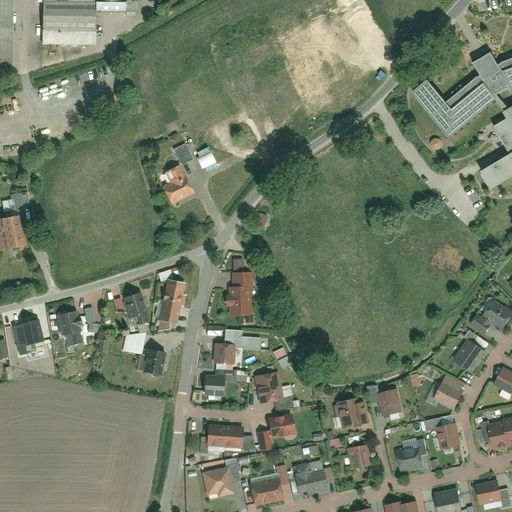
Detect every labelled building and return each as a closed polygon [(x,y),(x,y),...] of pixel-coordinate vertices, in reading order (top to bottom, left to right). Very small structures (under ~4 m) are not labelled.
[(0,0),(0,59),(9,59),(9,0),(0,0)] [(41,0),(42,46),(95,46),(95,19),(138,19),(137,0),(41,0)] [(345,0),(344,0),(272,28),(283,57),(282,57),(291,78),(297,75),(309,107),(359,87),(354,74),(372,67),(345,0)] [(427,78),(410,91),(447,135),(497,92),(508,86),(511,84),(511,55),(497,62),(490,50),(473,60),(479,70),(445,99),(427,78)] [(511,103),(502,109),(505,116),(492,123),(509,151),(479,168),(490,186),(511,172),(511,103)] [(166,143),(175,159),(187,154),(179,136),(166,143)] [(439,137),(433,144),(442,151),(447,143),(439,137)] [(190,190),(175,159),(153,168),(168,200),(190,190)] [(5,207),(0,207),(0,246),(21,241),(12,201),(25,198),(22,185),(2,189),(5,207)] [(247,267),(229,267),(230,278),(224,279),(225,312),(249,311),(249,309),(247,267)] [(176,324),(184,284),(168,281),(160,320),(176,324)] [(131,325),(149,320),(139,291),(111,299),(114,313),(126,309),(131,325)] [(499,323),(510,306),(491,293),(479,311),(474,307),(467,318),(483,329),(490,318),(499,323)] [(65,341),(80,339),(74,307),(53,311),(58,336),(64,335),(65,341)] [(24,342),(38,339),(33,315),(11,320),(17,349),(25,347),(24,342)] [(210,338),(211,354),(230,353),(230,340),(236,340),(240,340),(239,325),(222,326),(223,337),(210,338)] [(160,375),(166,352),(140,345),(144,332),(124,335),(121,349),(140,355),(136,369),(160,375)] [(102,351),(110,352),(112,340),(104,339),(102,351)] [(472,376),(486,352),(466,340),(451,360),(472,376)] [(511,366),(500,360),(490,379),(511,389),(511,387),(511,366)] [(451,405),(463,380),(424,361),(419,372),(435,380),(428,394),(451,405)] [(200,369),(198,388),(219,390),(220,378),(237,379),(238,365),(214,363),(214,370),(200,369)] [(251,368),(256,396),(269,394),(271,403),(290,400),(287,379),(278,380),(275,364),(251,368)] [(376,409),(400,405),(397,383),(377,386),(377,382),(365,383),(368,397),(374,396),(376,409)] [(337,421),(366,415),(362,396),(356,397),(354,390),(332,394),(337,421)] [(271,433),(292,428),(288,407),(265,412),(268,425),(251,428),(254,445),(272,441),(271,433)] [(434,431),(437,442),(456,438),(449,408),(418,415),(420,422),(422,434),(434,431)] [(481,417),(489,447),(511,441),(511,408),(501,411),(481,417)] [(239,420),(205,419),(205,443),(239,443),(239,420)] [(339,433),(346,461),(367,456),(362,436),(355,438),(353,430),(339,433)] [(398,464),(419,458),(417,450),(425,448),(420,430),(410,433),(411,438),(393,443),(398,464)] [(287,461),(295,490),(324,483),(317,453),(287,461)] [(198,466),(205,496),(231,490),(227,476),(234,475),(229,454),(203,460),(204,465),(198,466)] [(245,475),(251,498),(282,491),(278,477),(284,475),(280,456),(271,458),(273,468),(245,475)] [(472,479),(478,503),(509,495),(505,481),(496,483),(493,473),(472,479)] [(429,489),(435,511),(445,511),(463,507),(464,511),(473,511),(470,499),(461,501),(456,482),(429,489)] [(385,511),(429,511),(429,509),(419,511),(418,511),(413,494),(400,498),(399,495),(382,500),(385,511)] [(369,511),(367,501),(348,506),(349,511),(369,511)]
